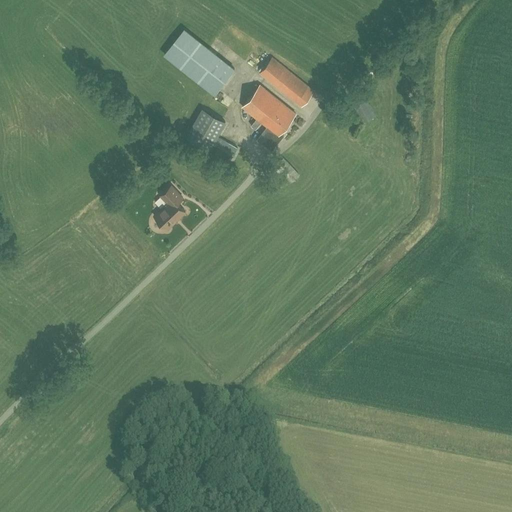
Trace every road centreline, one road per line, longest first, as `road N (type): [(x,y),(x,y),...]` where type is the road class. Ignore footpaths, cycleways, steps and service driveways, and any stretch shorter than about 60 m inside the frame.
road 1 (track): [(0,423),(428,0)]
road 2 (track): [(511,466),(264,422)]
